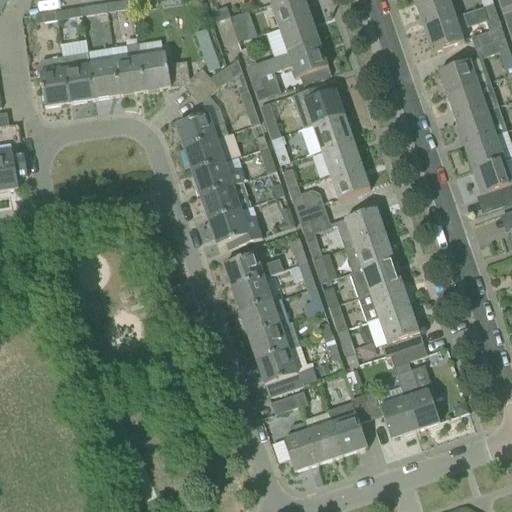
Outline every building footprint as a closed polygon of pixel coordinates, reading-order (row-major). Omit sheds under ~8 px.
[(0,0),(0,17),(9,0),(0,0)] [(156,0),(145,0),(146,0),(144,0),(146,10),(158,8),(156,0)] [(181,0),(162,0),(164,9),(183,6),(181,0)] [(310,21),(303,0),(291,0),(270,8),(278,33),(310,21)] [(455,20),(448,0),(435,0),(415,7),(423,31),(455,20)] [(511,0),(496,0),(503,18),(511,14),(511,0)] [(107,16),(113,15),(133,12),(131,2),(105,7),(107,16)] [(105,7),(93,9),(95,18),(107,16),(105,7)] [(499,25),(493,7),(484,11),(490,28),(499,25)] [(226,10),(218,13),(212,15),(215,26),(230,22),(230,21),(229,17),(226,10)] [(83,20),(81,11),(67,13),(69,22),(83,20)] [(46,25),(58,24),(56,15),(44,17),(46,25)] [(239,19),(230,22),(239,47),(248,44),(239,19)] [(455,20),(423,31),(432,55),(431,55),(431,57),(464,46),(455,20)] [(319,45),(310,21),(278,33),(286,57),(319,45)] [(501,31),(477,39),(470,41),(474,52),(504,41),(501,31)] [(195,37),(208,76),(220,72),(206,33),(195,37)] [(511,64),(504,41),(474,52),(477,62),(482,61),(482,62),(499,56),(504,72),(507,80),(511,77),(511,64)] [(138,48),(146,96),(183,90),(191,99),(210,82),(202,73),(190,84),(187,65),(167,69),(166,58),(163,59),(161,44),(138,48)] [(261,80),(291,70),(295,83),(300,81),(302,89),(331,80),(328,71),(328,69),(327,70),(319,45),(286,57),(287,58),(256,68),(256,67),(247,70),(256,96),(265,93),(261,80)] [(127,50),(129,65),(115,66),(120,100),(146,96),(138,48),(127,50)] [(241,54),(247,70),(256,67),(250,50),(241,54)] [(96,104),(90,70),(88,56),(63,60),(71,108),(96,104)] [(71,108),(63,60),(40,64),(37,75),(38,81),(40,81),(45,112),(71,108)] [(211,82),(210,82),(191,99),(200,109),(200,108),(209,100),(215,95),(234,82),(235,82),(239,79),(242,90),(247,105),(252,104),(238,63),(226,71),(225,72),(211,82)] [(447,100),(479,89),(470,64),(438,76),(438,77),(439,77),(447,100)] [(120,100),(115,66),(90,70),(96,104),(120,100)] [(479,89),(447,100),(456,125),(499,110),(495,98),(483,102),(479,89)] [(292,99),(304,132),(344,119),(336,96),(337,95),(336,94),(321,99),(318,90),(292,99)] [(260,111),(272,143),(281,140),(270,107),(260,111)] [(464,150),(496,138),(508,134),(499,110),(456,125),(464,150)] [(248,119),(252,130),(260,128),(256,116),(248,119)] [(0,117),(0,130),(9,129),(7,117),(0,117)] [(228,138),(224,126),(211,131),(207,118),(176,129),(184,153),(228,138)] [(312,131),(320,155),(352,144),(344,119),(304,132),(304,133),(312,131)] [(224,166),(216,142),(228,138),(184,153),(192,177),(224,166)] [(505,164),(504,163),(496,138),(464,150),(472,174),(505,164)] [(256,142),(260,154),(268,151),(264,139),(256,142)] [(272,143),(281,169),(290,166),(284,148),(286,148),(284,140),(282,141),(281,140),(272,143)] [(320,155),(329,179),(361,168),(352,144),(320,155)] [(0,195),(19,193),(17,182),(28,180),(24,158),(14,160),(14,159),(0,161),(0,195)] [(511,187),(511,185),(505,164),(472,174),(480,198),(480,200),(511,187)] [(276,176),(273,165),(264,167),(268,179),(276,176)] [(192,177),(200,201),(243,187),(240,176),(230,179),(226,166),(224,166),(192,177)] [(369,192),(361,168),(329,179),(337,204),(370,193),(370,192),(369,192)] [(282,176),(288,193),(298,190),(292,173),(282,176)] [(200,201),(209,225),(242,214),(252,210),(243,187),(200,201)] [(273,191),(277,202),(284,199),(280,188),(273,191)] [(298,190),(288,193),(300,227),(327,218),(324,209),(306,214),(301,198),(298,190)] [(281,235),(282,236),(296,232),(289,212),(280,215),(284,227),(279,228),(281,235)] [(337,231),(344,251),(385,238),(377,214),(377,212),(330,228),(327,218),(300,227),(312,262),(322,259),(315,238),(337,231)] [(262,242),(256,224),(247,227),(242,214),(209,225),(217,250),(226,247),(228,254),(262,242)] [(393,262),(385,238),(344,251),(348,263),(357,260),(362,273),(393,262)] [(300,243),(299,243),(291,246),(299,270),(308,267),(300,243)] [(237,264),(224,269),(232,293),(263,282),(284,275),(279,263),(259,270),(253,251),(234,257),(237,264)] [(322,259),(312,262),(321,288),(331,284),(322,259)] [(358,301),(401,286),(393,262),(362,273),(353,276),(350,277),(358,301)] [(299,270),(307,294),(316,290),(308,267),(299,270)] [(232,293),(240,317),(271,306),(263,282),(232,293)] [(358,302),(367,326),(410,311),(401,286),(358,301),(358,302)] [(325,316),(316,290),(307,294),(311,307),(315,319),(325,316)] [(329,311),(339,308),(333,291),(323,295),(329,311)] [(271,306),(240,317),(248,341),(280,330),(289,327),(287,319),(277,323),(271,306)] [(338,336),(348,333),(339,308),(329,311),(338,336)] [(391,360),(423,348),(419,335),(418,335),(410,311),(367,326),(376,350),(381,348),(386,361),(391,360)] [(323,342),(332,339),(328,327),(319,330),(323,342)] [(256,365),(288,354),(280,330),(248,341),(256,365)] [(338,336),(351,373),(361,370),(348,333),(338,336)] [(332,339),(323,342),(331,367),(341,364),(332,339)] [(400,391),(404,403),(415,435),(440,427),(428,394),(419,398),(408,366),(427,360),(423,348),(391,360),(400,391)] [(256,365),(269,402),(318,386),(313,373),(296,379),(288,354),(256,365)] [(326,368),(317,371),(320,380),(329,377),(326,368)] [(365,398),(374,395),(372,388),(362,392),(365,398)] [(365,398),(362,399),(370,424),(382,420),(390,444),(415,435),(404,403),(380,411),(374,395),(365,398)] [(308,408),(304,396),(295,399),(299,411),(308,408)] [(271,407),(275,419),(299,411),(295,399),(271,407)] [(359,427),(370,424),(362,399),(351,403),(352,408),(328,416),(332,427),(343,460),(367,451),(359,427)] [(469,416),(465,404),(457,406),(453,413),(456,421),(469,416)] [(308,436),(305,426),(291,430),(294,440),(283,444),(294,476),(319,468),(308,436)] [(308,436),(319,468),(343,460),(332,427),(308,436)]
